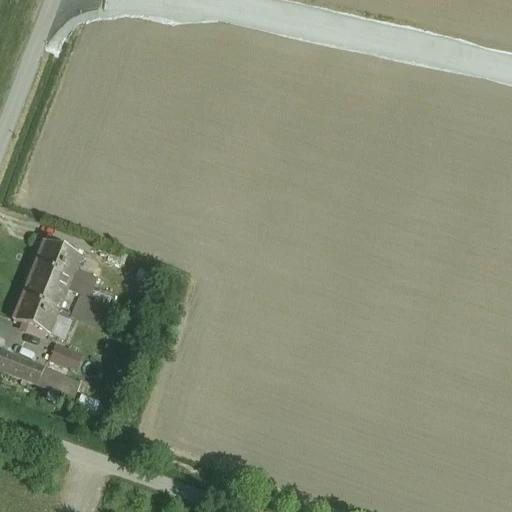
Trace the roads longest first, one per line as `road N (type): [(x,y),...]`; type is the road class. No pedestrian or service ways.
road 1 (unclassified): [(0,425),(239,511)]
road 2 (tertiary): [(56,0),(0,150)]
